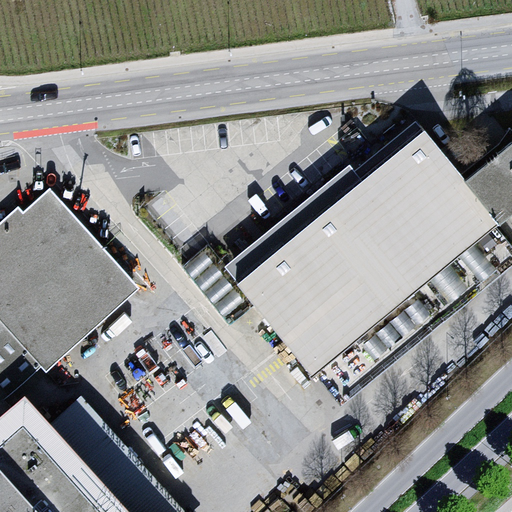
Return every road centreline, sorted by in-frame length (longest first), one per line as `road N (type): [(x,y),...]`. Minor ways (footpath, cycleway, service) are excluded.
road 1 (unclassified): [(0,117),(511,50)]
road 2 (secondary): [(511,373),(365,511)]
road 3 (secondary): [(420,511),(511,427)]
